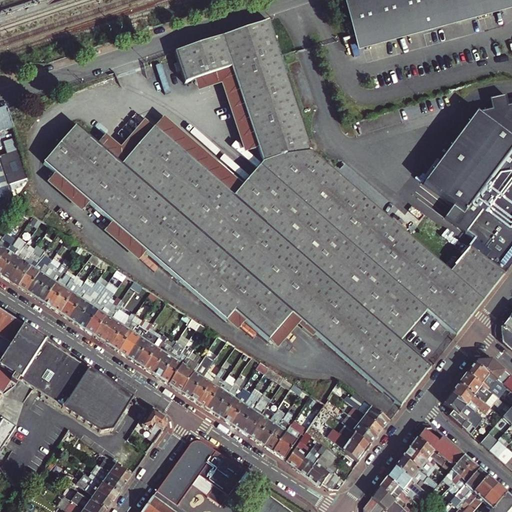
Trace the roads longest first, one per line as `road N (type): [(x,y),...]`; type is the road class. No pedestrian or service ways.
road 1 (residential): [(0,96),(278,0)]
road 2 (residential): [(0,296),(189,419)]
road 3 (residential): [(189,419),(334,511)]
road 4 (residential): [(421,409),(342,511)]
